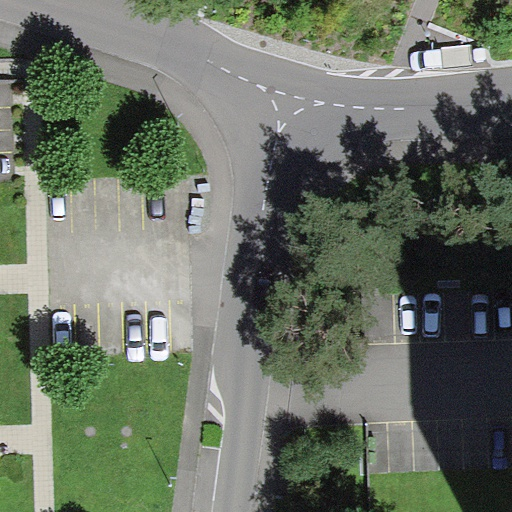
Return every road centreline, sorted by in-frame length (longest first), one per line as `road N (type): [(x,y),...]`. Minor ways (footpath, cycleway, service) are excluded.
road 1 (residential): [(226,511),(287,93)]
road 2 (residential): [(0,0),(129,34),(287,93)]
road 3 (residential): [(287,93),(370,112),(511,103)]
